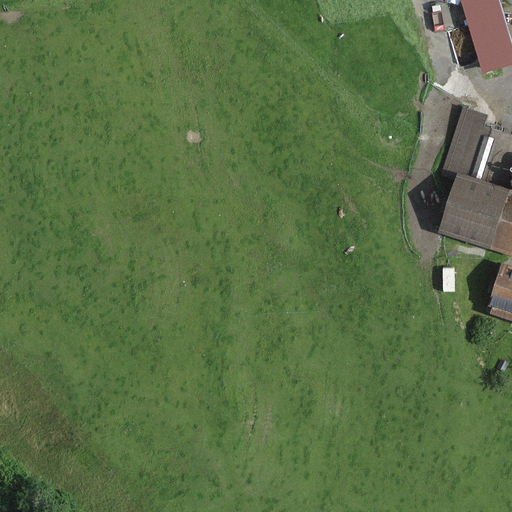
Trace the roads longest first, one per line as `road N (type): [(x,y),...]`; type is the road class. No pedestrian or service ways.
road 1 (track): [(430,247),(419,184),(424,156),(464,85)]
road 2 (track): [(511,90),(479,91),(452,80),(419,0)]
